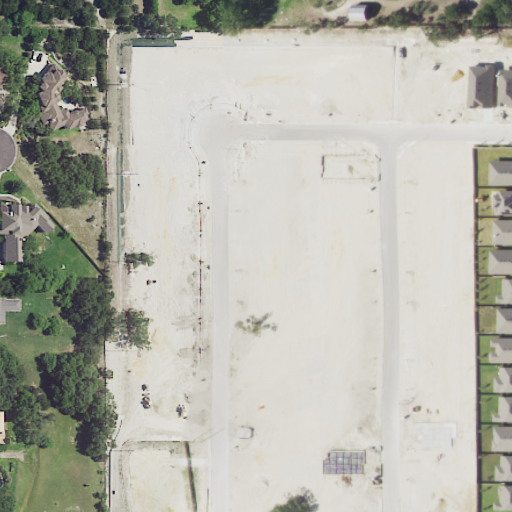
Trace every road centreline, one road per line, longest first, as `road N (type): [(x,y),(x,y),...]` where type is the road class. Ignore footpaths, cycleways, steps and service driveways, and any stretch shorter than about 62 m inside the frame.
road 1 (residential): [(397,137),(396,511)]
road 2 (residential): [(224,511),(222,139)]
road 3 (residential): [(222,139),(511,134)]
